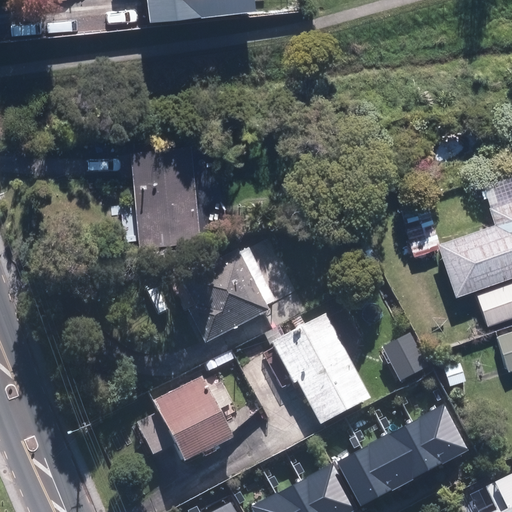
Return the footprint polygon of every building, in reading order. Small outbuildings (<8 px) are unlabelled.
[(137,0),(140,24),(247,12),(245,0),(137,0)] [(178,144),(120,149),(129,240),(188,235),(178,144)] [(431,249),(447,296),(511,273),(511,175),(511,174),(474,186),(487,224),(433,243),(417,195),(390,205),(408,257),(431,249)] [(344,257),(359,285),(381,273),(366,245),(344,257)] [(229,256),(176,283),(189,307),(183,309),(201,342),(258,311),(229,256)] [(511,280),(475,293),(485,324),(511,314),(511,280)] [(293,384),(316,428),(367,400),(321,316),(268,345),(290,385),(293,384)] [(511,330),(495,336),(506,369),(511,367),(511,330)] [(437,372),(443,388),(459,383),(453,366),(437,372)] [(189,381),(143,403),(170,462),(218,440),(189,381)] [(375,407),(381,419),(396,412),(390,400),(375,407)] [(369,401),(345,413),(359,440),(383,428),(369,401)] [(446,406),(417,421),(440,465),(469,450),(446,406)] [(440,465),(417,421),(388,436),(411,480),(440,465)] [(384,494),(411,480),(388,436),(361,450),(384,494)] [(384,494),(361,450),(337,462),(361,506),(384,494)] [(351,511),(357,509),(333,464),(304,479),(321,511),(351,511)] [(511,511),(511,474),(490,486),(503,511),(511,511)] [(285,511),(321,511),(304,479),(304,478),(276,493),(285,511)] [(285,511),(276,493),(251,506),(253,511),(285,511)] [(239,511),(234,501),(212,511),(239,511)]
